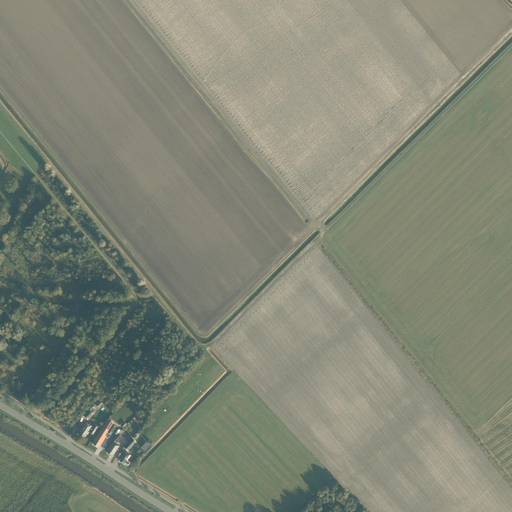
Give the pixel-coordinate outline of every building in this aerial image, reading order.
[(95,411),(92,408),(84,416),(88,420),(93,414),(93,413),(95,411)] [(83,437),(84,436),(85,436),(87,434),(88,434),(89,432),(93,435),(99,427),(95,424),(93,427),(86,422),(80,431),(81,432),(79,435),(83,437)] [(93,444),(97,447),(99,445),(100,445),(100,446),(106,436),(105,435),(107,432),(111,435),(116,427),(112,425),(109,429),(112,424),(108,422),(105,426),(104,425),(95,440),(96,440),(95,442),(93,444)] [(122,437),(118,434),(113,439),(116,443),(122,437)] [(136,442),(133,439),(124,447),(127,450),(136,442)] [(149,444),(146,441),(141,447),(144,450),(149,444)] [(113,455),(118,447),(119,446),(113,442),(107,451),(108,452),(107,453),(111,456),(112,454),(113,455)] [(130,455),(124,451),(120,459),(121,460),(120,461),(124,464),(124,463),(128,465),(130,462),(127,461),(130,455)]
